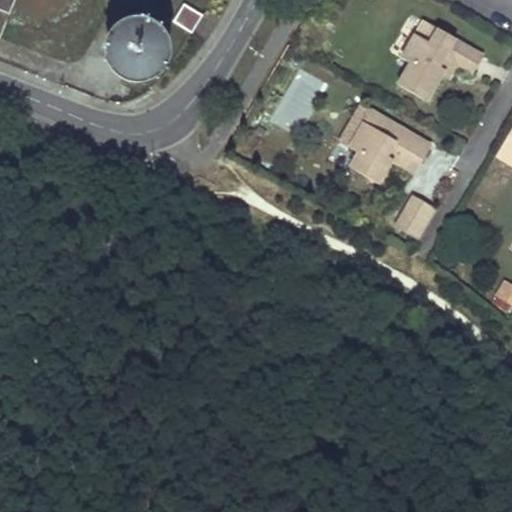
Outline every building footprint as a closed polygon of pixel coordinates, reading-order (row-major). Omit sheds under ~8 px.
[(0,0),(0,32),(12,0),(0,0)] [(171,22),(188,33),(199,15),(182,4),(171,22)] [(473,68),(482,53),(422,18),(401,56),(409,61),(401,75),(430,92),(443,69),(451,55),(458,59),(473,68)] [(119,46),(117,51),(118,57),(122,62),(126,66),(132,68),(138,67),(144,65),(148,60),(150,55),(150,49),(148,43),(144,39),(139,36),(133,35),(127,37),(122,40),(119,46)] [(458,59),(451,55),(443,69),(449,73),(458,59)] [(272,125),(301,137),(324,81),(295,69),(272,125)] [(421,156),(430,141),(370,107),(349,144),(357,149),(348,164),(377,180),(391,157),(399,143),(405,147),(421,156)] [(511,126),(497,153),(511,161),(511,126)] [(405,147),(399,143),(391,157),(397,161),(405,147)] [(397,222),(420,236),(438,206),(414,192),(397,222)] [(511,286),(502,281),(493,297),(511,307),(511,286)]
